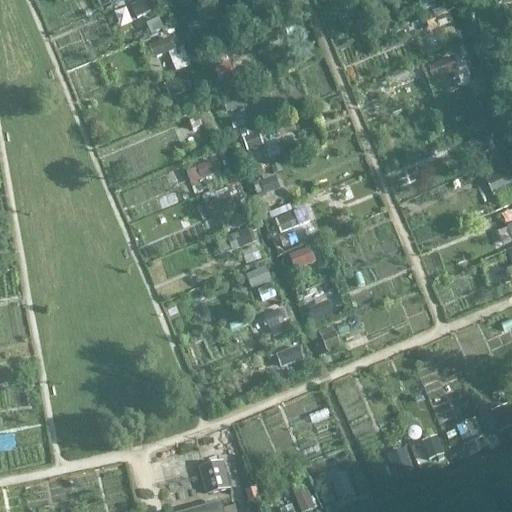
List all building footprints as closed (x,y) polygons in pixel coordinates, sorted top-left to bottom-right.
[(157,60),(172,54),(179,71),(194,66),(186,45),(178,48),(174,37),(152,45),(157,60)] [(430,63),(436,80),(457,72),(460,80),(472,75),(463,51),(430,63)] [(462,110),(467,122),(486,114),(481,102),(462,110)] [(190,169),(195,182),(224,172),(219,158),(190,169)] [(272,193),(281,191),(278,177),(258,181),(261,199),(273,197),(272,193)] [(233,189),(208,196),(214,215),(238,209),(233,189)] [(286,245),(298,242),(294,226),(308,222),(305,210),(279,216),(286,245)] [(298,269),(318,261),(312,246),(292,254),(298,269)] [(269,267),(249,274),(253,286),(273,279),(269,267)] [(313,307),(317,318),(334,312),(330,301),(313,307)] [(278,309),(267,316),(278,334),(289,327),(278,309)] [(280,354),(284,366),(306,358),(301,346),(280,354)] [(502,430),(511,427),(511,422),(508,408),(496,411),(502,430)] [(477,418),(460,426),(467,442),(484,434),(477,418)] [(202,465),(208,494),(222,491),(226,511),(238,511),(228,460),(202,465)]
